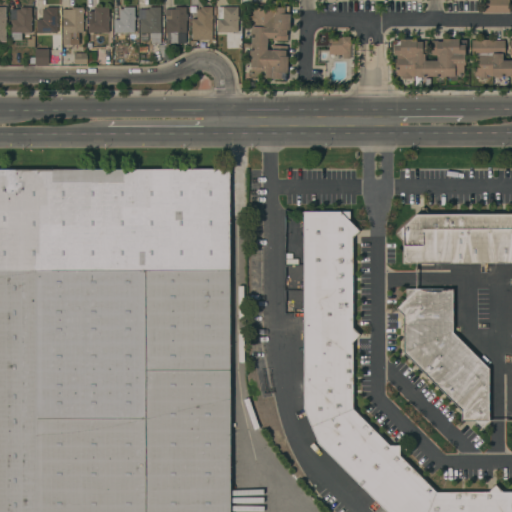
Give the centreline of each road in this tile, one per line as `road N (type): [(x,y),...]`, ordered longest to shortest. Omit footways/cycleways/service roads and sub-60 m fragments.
road 1 (secondary): [(377,107),(0,107)]
road 2 (residential): [(228,136),(223,70),(213,63),(172,79),(0,77)]
road 3 (secondary): [(228,136),(511,136)]
road 4 (secondary): [(107,137),(228,136)]
